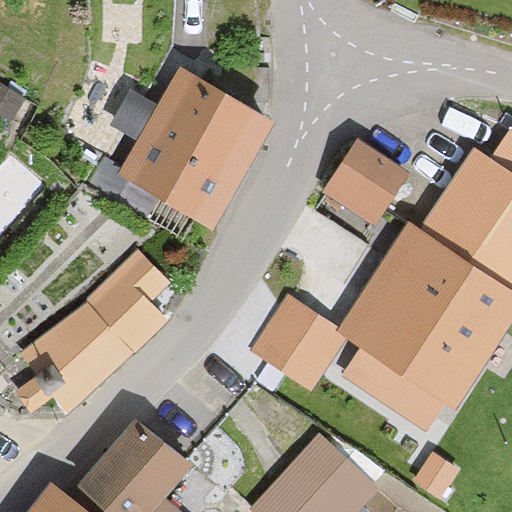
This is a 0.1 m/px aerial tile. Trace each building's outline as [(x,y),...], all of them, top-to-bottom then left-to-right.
[(262,110),(184,69),(126,177),(204,218),(262,110)] [(511,282),(511,145),(498,137),(429,236),(508,289),(511,282)] [(401,167),(357,138),(327,183),(371,212),(401,167)] [(511,292),(508,289),(429,236),(359,342),(448,401),(511,303),(511,292)] [(162,280),(140,255),(23,357),(68,408),(170,320),(147,293),(162,280)] [(253,345),(317,380),(350,320),(286,285),(253,345)] [(146,511),(185,457),(137,426),(79,494),(99,511),(146,511)] [(344,511),(355,501),(305,456),(255,511),(344,511)] [(79,511),(67,502),(59,511),(79,511)]
